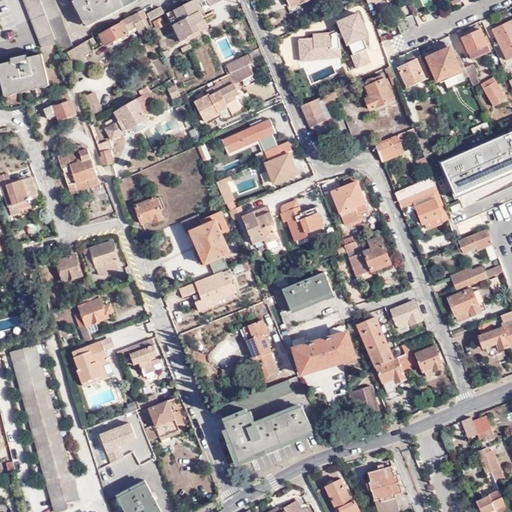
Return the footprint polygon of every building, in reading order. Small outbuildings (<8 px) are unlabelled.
[(38,0),(25,0),(43,47),(55,44),(38,0)] [(38,0),(55,44),(61,56),(66,54),(73,50),(52,0),(38,0)] [(78,0),(74,2),(85,23),(131,0),(78,0)] [(131,0),(85,23),(86,27),(139,0),(131,0)] [(180,41),(200,32),(197,25),(205,22),(216,17),(214,13),(204,18),(198,6),(208,1),(207,0),(193,0),(194,1),(175,10),(175,9),(167,12),(180,41)] [(286,0),(290,7),(287,9),(289,14),(302,8),(300,4),(309,0),(286,0)] [(148,13),(152,20),(165,14),(162,7),(148,13)] [(363,26),(358,14),(356,15),(352,7),(333,15),(348,50),(361,45),(359,40),(367,36),(363,26)] [(101,36),(106,45),(127,34),(125,31),(134,26),(137,31),(144,27),(142,22),(147,19),(144,12),(111,28),(112,30),(101,36)] [(363,12),(358,14),(363,26),(368,24),(363,12)] [(343,53),(348,50),(333,15),(329,17),(343,53)] [(511,21),(493,30),(506,60),(511,57),(511,21)] [(463,43),(460,44),(464,54),(467,52),(471,60),(489,51),(486,44),(488,43),(486,37),(483,38),(480,30),(468,35),(467,33),(462,35),(463,37),(461,38),(463,43)] [(227,33),(211,41),(221,62),(237,54),(227,33)] [(127,34),(106,45),(107,48),(129,37),(127,34)] [(94,42),(92,38),(73,50),(66,54),(70,60),(90,49),(88,46),(94,42)] [(447,44),(433,51),(435,55),(441,53),(441,49),(445,47),(448,49),(450,49),(447,44)] [(465,78),(468,76),(464,67),(464,68),(460,59),(455,61),(450,49),(448,49),(445,47),(441,49),(441,53),(435,55),(433,51),(425,55),(437,82),(444,79),(457,73),(459,72),(461,76),(464,75),(465,78)] [(10,57),(11,60),(0,62),(0,73),(2,86),(11,85),(11,87),(39,81),(39,78),(46,77),(42,54),(27,57),(26,54),(10,57)] [(231,74),(249,65),(255,63),(251,55),(227,66),(231,74)] [(408,89),(431,79),(421,57),(416,59),(413,59),(406,62),(406,64),(398,68),(408,89)] [(385,69),(386,69),(391,67),(389,62),(388,60),(382,63),(384,69),(385,69)] [(464,67),(468,76),(470,78),(475,76),(479,74),(474,63),(464,67)] [(254,75),(249,65),(231,74),(229,78),(215,85),(216,87),(203,93),(205,96),(195,101),(206,123),(220,116),(218,112),(228,107),(228,105),(225,101),(235,96),(236,98),(241,95),(238,90),(240,88),(238,84),(254,75)] [(397,83),(391,67),(386,69),(392,84),(397,83)] [(457,73),(444,79),(448,88),(461,82),(457,73)] [(370,88),(365,91),(369,100),(367,100),(372,111),(395,100),(386,80),(385,80),(383,76),(376,80),(373,79),(370,80),(368,85),(370,88)] [(475,76),(470,78),(470,79),(473,87),(479,84),(475,76)] [(493,77),(481,84),(493,106),(501,102),(502,103),(506,100),(493,77)] [(326,105),(339,99),(337,91),(302,107),(311,128),(326,121),(318,103),(324,101),(326,105)] [(95,92),(86,97),(94,117),(104,112),(95,92)] [(153,97),(150,92),(117,112),(121,120),(123,119),(128,130),(146,120),(139,107),(142,105),(141,103),(153,97)] [(58,105),(47,110),(50,119),(60,116),(62,121),(77,114),(70,94),(58,99),(60,106),(58,107),(58,105)] [(235,96),(225,101),(228,105),(237,100),(236,98),(235,96)] [(156,102),(153,97),(141,103),(142,105),(139,107),(146,120),(151,117),(146,107),(156,102)] [(324,101),(318,103),(326,121),(331,119),(326,105),(324,101)] [(260,126),(258,120),(250,123),(253,129),(260,126)] [(474,133),(483,129),(488,127),(486,123),(472,130),(474,133)] [(251,140),(245,127),(239,129),(221,137),(229,155),(245,148),(243,144),(251,140)] [(402,143),(418,137),(416,132),(414,128),(398,135),(402,143)] [(418,137),(425,155),(433,151),(423,129),(416,132),(418,137)] [(511,134),(444,163),(457,197),(511,173),(511,134)] [(398,135),(377,144),(376,145),(381,156),(397,150),(403,148),(402,143),(398,135)] [(232,164),(229,155),(221,137),(210,141),(218,160),(212,163),(216,171),(222,168),(222,169),(232,164)] [(461,142),(439,152),(442,159),(465,150),(461,142)] [(262,156),(265,162),(291,151),(288,143),(259,155),(260,157),(262,156)] [(72,185),(88,180),(90,187),(100,184),(89,149),(85,150),(83,145),(78,146),(79,150),(55,158),(66,194),(73,192),(72,185)] [(205,162),(208,161),(202,145),(198,147),(205,162)] [(100,156),(104,167),(114,164),(113,161),(111,155),(110,150),(101,152),(102,156),(100,156)] [(399,155),(397,150),(381,156),(383,162),(399,155)] [(289,154),(266,164),(274,184),(297,175),(289,154)] [(358,213),(356,208),(367,204),(356,175),(345,180),(347,187),(333,192),(345,225),(361,219),(358,213)] [(12,177),(0,180),(0,186),(0,187),(4,186),(10,205),(9,206),(11,215),(20,213),(19,208),(18,205),(30,202),(33,201),(34,200),(36,198),(36,196),(36,194),(33,181),(32,178),(14,183),(12,177)] [(229,180),(228,178),(218,182),(227,202),(234,200),(226,181),(229,180)] [(437,186),(435,181),(434,179),(396,194),(399,202),(437,186)] [(88,180),(72,185),(73,192),(90,187),(88,180)] [(409,205),(439,192),(437,186),(399,202),(403,212),(411,209),(409,205)] [(450,220),(441,196),(416,207),(424,224),(425,224),(440,218),(442,223),(450,220)] [(157,199),(136,206),(141,219),(144,227),(164,219),(161,210),(166,209),(162,198),(157,199)] [(237,208),(234,200),(227,202),(230,210),(237,208)] [(297,201),(283,206),(281,209),(283,214),(281,215),(284,222),(287,221),(295,241),(308,236),(307,233),(323,227),(319,214),(302,220),(301,217),(302,216),(297,201)] [(367,204),(356,208),(358,213),(369,210),(367,204)] [(255,216),(265,240),(267,245),(278,240),(272,225),(276,224),(271,212),(270,213),(267,205),(257,210),(259,215),(255,216)] [(131,223),(141,219),(136,206),(127,210),(131,223)] [(237,208),(230,210),(229,211),(234,221),(242,218),(253,245),(265,240),(255,216),(259,215),(257,210),(244,215),(240,206),(237,208)] [(210,264),(215,275),(229,270),(224,258),(232,255),(223,235),(230,232),(221,212),(201,222),(198,215),(182,222),(187,234),(190,233),(193,241),(199,238),(201,244),(196,247),(204,266),(210,264)] [(440,218),(425,224),(427,230),(442,223),(440,218)] [(477,248),(478,251),(493,244),(488,230),(459,241),(464,253),(477,248)] [(344,246),(345,248),(347,253),(356,276),(390,263),(381,237),(369,241),(371,246),(358,250),(355,242),(346,246),(344,246)] [(199,238),(193,241),(196,247),(201,244),(199,238)] [(114,242),(86,251),(93,271),(98,270),(100,274),(116,268),(114,263),(120,261),(114,242)] [(64,258),(57,260),(63,281),(82,276),(76,255),(69,257),(68,255),(63,256),(64,258)] [(252,270),(249,263),(231,269),(233,275),(245,271),(246,273),(252,270)] [(457,291),(504,271),(501,266),(485,273),(482,267),(472,271),(471,268),(451,277),(457,291)] [(326,273),(284,290),(293,314),(335,297),(326,273)] [(180,291),(183,298),(198,292),(202,301),(195,303),(199,313),(221,305),(219,300),(235,295),(229,281),(224,282),(221,274),(180,291)] [(496,278),(489,280),(494,291),(500,288),(496,278)] [(482,312),(478,304),(484,302),(479,290),(473,292),(472,288),(448,298),(458,322),(482,312)] [(79,328),(85,326),(95,323),(113,316),(110,305),(104,307),(99,295),(77,303),(81,313),(75,315),(79,328)] [(415,302),(392,311),(394,317),(392,319),(394,326),(397,324),(399,330),(422,321),(415,302)] [(484,302),(478,304),(482,312),(487,310),(484,302)] [(511,318),(511,323),(502,327),(509,346),(511,344),(511,311),(500,316),(502,322),(511,318)] [(357,325),(376,366),(394,358),(375,317),(357,325)] [(246,341),(253,359),(251,360),(259,380),(278,373),(269,351),(271,350),(265,335),(269,333),(263,320),(248,326),(253,339),(246,341)] [(500,350),(509,346),(502,327),(493,331),(489,322),(479,326),(482,335),(480,336),(484,347),(487,347),(497,343),(499,348),(500,350)] [(82,334),(84,342),(92,340),(89,332),(97,329),(95,323),(85,326),(87,332),(82,334)] [(306,337),(292,341),(302,374),(354,358),(345,325),(330,330),(332,337),(309,344),(306,337)] [(248,326),(241,328),(246,341),(253,339),(248,326)] [(160,359),(152,339),(116,351),(118,357),(129,353),(134,366),(137,365),(139,369),(141,368),(142,370),(143,370),(152,367),(153,365),(153,362),(160,359)] [(105,379),(100,365),(109,362),(102,341),(73,351),(74,357),(73,358),(77,369),(76,369),(82,388),(105,379)] [(251,360),(253,359),(246,341),(244,343),(251,360)] [(406,343),(401,345),(404,354),(409,365),(415,362),(411,351),(410,351),(406,343)] [(497,343),(487,347),(488,351),(499,348),(497,343)] [(66,465),(63,452),(65,452),(62,442),(60,442),(57,431),(59,431),(57,422),(54,422),(51,410),(53,410),(50,401),(48,401),(45,389),(47,388),(45,379),(42,380),(39,367),(41,367),(39,358),(36,359),(33,347),(13,353),(16,365),(14,366),(16,373),(19,373),(21,385),(19,386),(22,395),(24,395),(28,407),(25,407),(28,416),(30,416),(34,428),(31,429),(33,437),(36,437),(39,448),(37,449),(39,458),(42,458),(45,471),(43,471),(54,511),(57,511),(67,509),(66,503),(78,500),(69,464),(66,465)] [(435,347),(415,354),(422,372),(424,371),(426,377),(434,374),(433,371),(442,368),(440,360),(442,360),(439,352),(437,353),(435,347)] [(404,374),(412,371),(409,365),(404,354),(394,358),(376,366),(388,393),(395,390),(394,387),(397,385),(396,382),(405,378),(404,374)] [(152,367),(143,370),(146,379),(155,376),(157,371),(163,369),(160,359),(153,362),(153,365),(152,367)] [(294,393),(288,379),(214,408),(235,461),(311,432),(301,408),(249,428),(243,414),(294,393)] [(424,384),(418,386),(421,393),(427,391),(424,384)] [(373,387),(351,392),(353,403),(358,402),(359,407),(363,406),(365,412),(378,408),(373,387)] [(167,400),(149,407),(158,432),(160,436),(161,440),(180,433),(178,425),(184,423),(179,410),(173,412),(169,403),(176,401),(176,403),(183,400),(180,393),(167,398),(167,400)] [(140,408),(147,405),(150,404),(148,398),(144,400),(143,397),(136,400),(140,408)] [(474,425),(470,417),(462,421),(469,439),(478,435),(474,425)] [(474,425),(478,435),(479,439),(493,433),(488,420),(474,425)] [(138,440),(131,423),(100,435),(111,462),(124,457),(120,447),(138,440)] [(184,423),(178,425),(180,433),(187,431),(184,423)] [(151,440),(160,436),(158,432),(155,433),(152,426),(146,428),(151,440)] [(488,448),(483,450),(496,482),(501,480),(500,478),(505,477),(494,450),(490,451),(488,448)] [(379,469),(368,471),(371,481),(369,482),(370,489),(372,489),(377,511),(390,511),(398,510),(395,494),(402,492),(397,475),(395,475),(392,462),(378,466),(379,469)] [(341,478),(326,485),(337,511),(360,511),(352,494),(349,496),(341,478)] [(162,511),(146,481),(117,497),(125,511),(162,511)] [(484,511),(507,511),(500,491),(480,502),(484,511)] [(247,511),(302,511),(295,500),(278,510),(277,508),(268,511),(250,511),(250,510),(247,511)]
